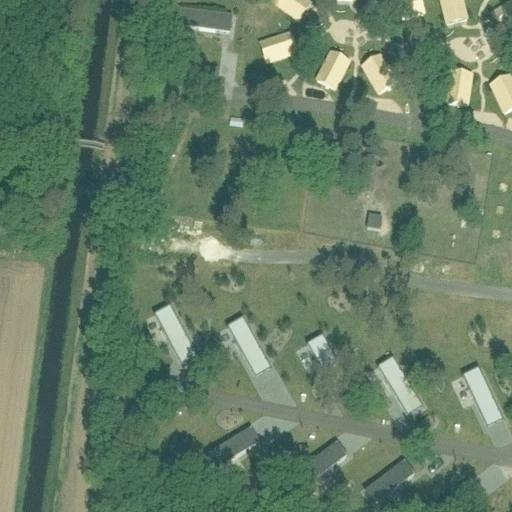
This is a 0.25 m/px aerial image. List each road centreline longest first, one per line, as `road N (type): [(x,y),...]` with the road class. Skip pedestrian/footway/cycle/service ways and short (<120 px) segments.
road 1 (track): [(118,152),(69,490)]
road 2 (track): [(138,0),(118,152)]
